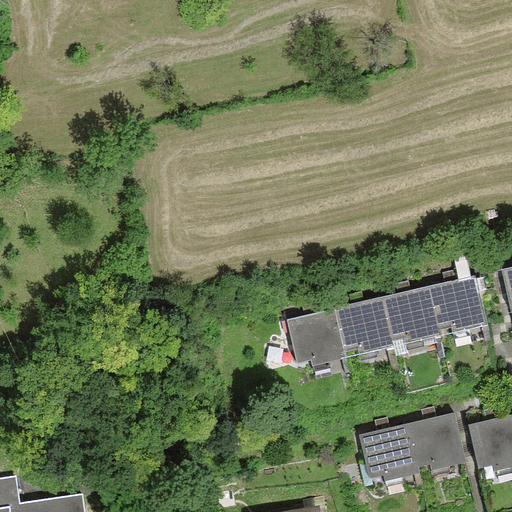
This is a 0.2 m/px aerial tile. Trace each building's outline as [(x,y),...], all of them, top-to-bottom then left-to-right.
[(425,288),(434,329),(481,318),(472,277),(425,288)] [(425,288),(382,298),(391,338),(434,329),(425,288)] [(382,298),(334,308),(343,349),(391,338),(382,298)] [(334,308),(287,319),(296,359),(343,349),(334,308)] [(431,417),(404,424),(417,476),(422,474),(420,468),(430,465),(433,477),(453,472),(452,467),(468,463),(456,411),(431,417)] [(511,413),(469,424),(479,468),(493,465),(495,471),(511,467),(511,413)] [(384,429),(359,435),(370,479),(384,476),(385,483),(417,476),(404,424),(384,429)] [(0,511),(86,511),(84,494),(20,504),(16,477),(0,479),(0,511)]
